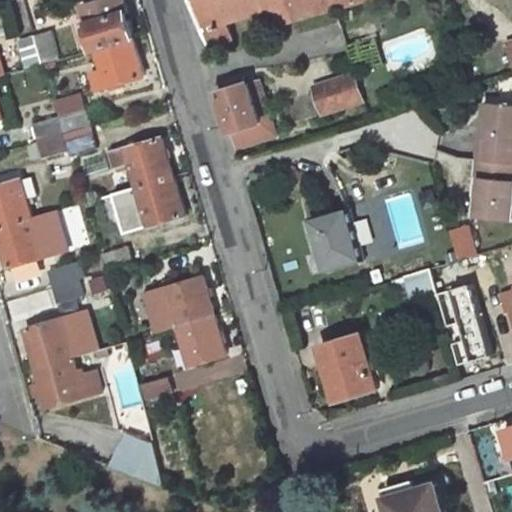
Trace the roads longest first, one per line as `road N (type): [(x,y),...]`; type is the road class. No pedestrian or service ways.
road 1 (residential): [(342,440),(313,433),(292,412),(168,0)]
road 2 (unknown): [(223,184),(408,128)]
road 3 (residential): [(342,440),(511,391)]
